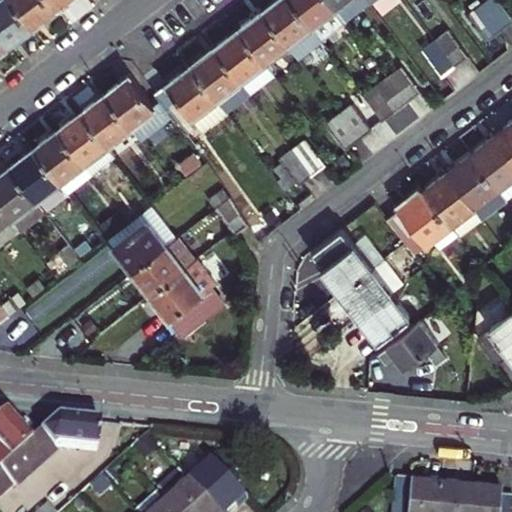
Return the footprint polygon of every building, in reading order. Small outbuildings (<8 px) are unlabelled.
[(11,0),(0,0),(0,34),(8,46),(20,36),(32,27),(11,0)] [(49,0),(11,0),(32,27),(44,18),(56,9),(49,0)] [(68,0),(49,0),(56,9),(68,0)] [(274,0),(262,10),(289,45),(299,57),(322,38),(313,26),(292,0),(274,0)] [(292,0),(313,26),(322,38),(323,40),(347,21),(344,18),(336,8),(330,0),(292,0)] [(330,0),(336,8),(344,18),(368,0),(330,0)] [(511,15),(500,0),(484,0),(469,12),(489,38),(511,19),(511,15)] [(250,19),(238,27),(265,63),(289,45),(262,10),(250,19)] [(226,37),(214,46),(241,81),(250,93),(274,75),(265,63),(238,27),(226,37)] [(436,38),(455,64),(469,53),(449,28),(436,38)] [(0,52),(8,46),(0,34),(0,52)] [(436,38),(423,48),(442,73),(455,64),(436,38)] [(202,55),(190,64),(217,99),(241,81),(214,46),(202,55)] [(190,64),(166,83),(160,87),(155,92),(159,97),(172,114),(187,133),(198,125),(202,130),(227,111),(217,99),(190,64)] [(401,65),(388,75),(407,100),(421,90),(401,65)] [(117,83),(105,92),(140,138),(172,114),(159,97),(151,104),(129,74),(117,83)] [(376,84),(364,94),(383,119),(395,110),(407,100),(388,75),(376,84)] [(241,81),(217,99),(227,111),(250,93),(241,81)] [(93,101),(81,111),(115,156),(116,157),(140,138),(105,92),(93,101)] [(354,101),(340,111),(360,137),(373,127),(354,101)] [(69,120),(57,129),(92,174),(115,156),(81,111),(69,120)] [(340,111),(327,121),(347,147),(360,137),(340,111)] [(511,117),(505,123),(493,132),(511,157),(511,117)] [(45,138),(33,147),(60,182),(67,191),(68,192),(92,174),(57,129),(45,138)] [(481,142),(470,151),(507,199),(511,195),(511,157),(493,132),(481,142)] [(307,137),(293,148),(312,173),(326,163),(307,137)] [(21,156),(9,165),(36,200),(60,182),(33,147),(21,156)] [(293,148),(279,158),(299,183),(312,173),(293,148)] [(194,150),(179,162),(187,173),(202,161),(194,150)] [(507,199),(470,151),(458,160),(445,169),(483,218),(507,199)] [(220,163),(213,168),(221,180),(228,175),(220,163)] [(0,172),(0,202),(20,229),(44,210),(43,210),(36,200),(9,165),(0,172)] [(483,218),(445,169),(433,178),(421,188),(451,226),(457,234),(459,236),(483,218)] [(60,182),(36,200),(43,210),(67,191),(60,182)] [(223,187),(210,197),(216,205),(229,196),(223,187)] [(405,242),(414,255),(435,239),(451,226),(421,188),(403,202),(385,216),(405,242)] [(216,205),(214,207),(233,231),(235,233),(249,223),(230,195),(229,196),(216,205)] [(0,243),(20,229),(0,202),(0,243)] [(272,208),(263,215),(269,223),(278,216),(272,208)] [(146,219),(112,246),(121,258),(131,271),(166,244),(146,219)] [(331,275),(343,290),(374,266),(344,225),(312,250),(331,275)] [(457,234),(451,226),(435,239),(441,247),(457,234)] [(91,235),(79,244),(85,251),(96,242),(91,235)] [(177,236),(166,244),(184,268),(196,260),(177,236)] [(166,244),(131,271),(140,283),(150,296),(184,268),(166,244)] [(184,268),(150,296),(159,308),(168,320),(174,316),(183,327),(212,305),(219,299),(209,287),(214,283),(196,259),(196,260),(184,268)] [(361,314),(393,290),(374,266),(343,290),(352,301),(361,314)] [(39,278),(27,287),(33,295),(44,286),(39,278)] [(413,317),(393,290),(361,314),(371,327),(382,341),(413,317)] [(9,313),(26,301),(19,291),(2,303),(9,313)] [(0,320),(9,313),(2,303),(0,301),(0,320)] [(511,308),(477,336),(498,363),(510,354),(511,356),(511,308)] [(440,341),(423,317),(376,352),(385,363),(398,354),(406,366),(440,341)] [(446,355),(439,345),(430,351),(437,361),(446,355)] [(0,470),(31,442),(18,427),(6,413),(0,417),(0,470)] [(59,419),(56,419),(31,442),(0,470),(0,500),(15,487),(17,490),(57,453),(53,449),(56,447),(98,450),(99,437),(101,423),(59,419)] [(137,444),(144,452),(153,444),(146,436),(137,444)] [(191,483),(217,511),(235,511),(240,509),(247,502),(213,463),(191,483)] [(109,470),(102,476),(111,485),(117,479),(109,470)] [(157,489),(163,496),(182,478),(177,472),(157,489)] [(100,498),(111,488),(102,477),(91,486),(100,498)] [(437,511),(441,485),(428,483),(416,482),(415,494),(400,492),(401,485),(387,483),(383,511),(437,511)] [(217,511),(191,483),(168,502),(177,511),(217,511)] [(441,485),(437,511),(469,511),(472,487),(456,486),(441,485)] [(486,489),(472,487),(469,511),(511,511),(511,499),(500,498),(500,490),(486,489)] [(54,511),(46,502),(34,511),(54,511)] [(177,511),(168,502),(157,511),(177,511)]
